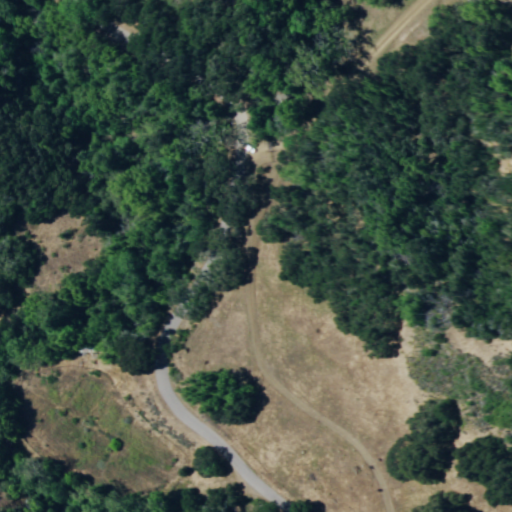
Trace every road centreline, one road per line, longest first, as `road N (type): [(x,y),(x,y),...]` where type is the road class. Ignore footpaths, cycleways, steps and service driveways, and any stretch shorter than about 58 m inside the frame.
road 1 (tertiary): [(247,161),(161,330),(155,373),(165,397),(290,511)]
road 2 (tertiary): [(74,0),(190,68),(227,103),(247,161)]
road 3 (track): [(247,161),(280,139),(413,0)]
